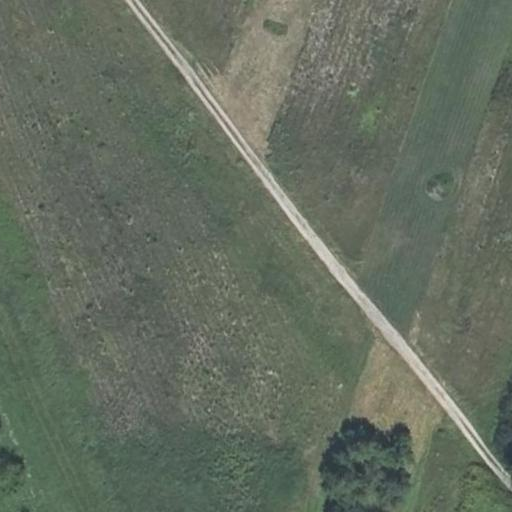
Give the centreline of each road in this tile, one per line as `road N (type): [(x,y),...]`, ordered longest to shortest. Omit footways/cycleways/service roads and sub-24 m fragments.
road 1 (track): [(511,475),(132,0)]
road 2 (track): [(92,511),(0,305)]
